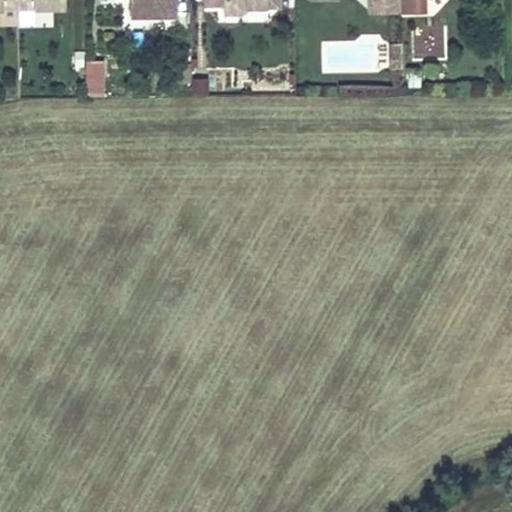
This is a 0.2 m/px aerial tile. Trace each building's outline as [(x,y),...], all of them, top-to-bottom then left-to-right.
[(0,0),(0,23),(18,23),(18,8),(17,0),(0,0)] [(175,14),(174,0),(129,0),(130,15),(175,14)] [(247,7),(265,7),(264,0),(204,0),(205,5),(224,5),(224,13),(241,13),(247,7)] [(399,0),(371,0),(371,13),(400,12),(399,0)] [(399,0),(400,12),(425,11),(425,1),(423,0),(399,0)] [(400,43),(389,42),(389,56),(401,56),(400,43)] [(389,56),(389,68),(401,68),(401,56),(389,56)] [(102,97),(101,60),(85,60),(85,97),(102,97)] [(207,79),(191,79),(191,92),(207,92),(207,79)]
